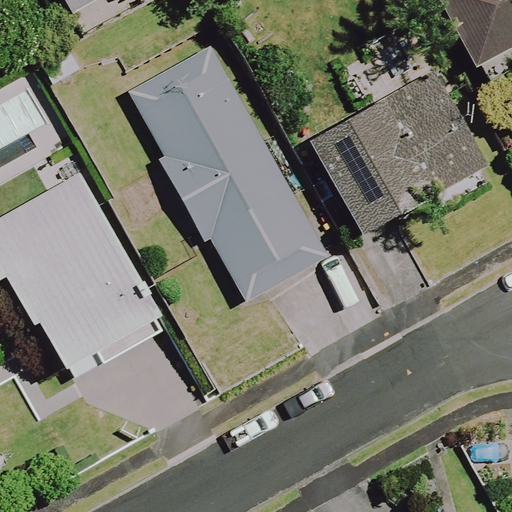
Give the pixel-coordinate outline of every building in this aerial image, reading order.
[(51,0),(62,19),(95,0),(51,0)] [(511,0),(432,0),(470,74),(511,51),(511,0)] [(204,256),(209,253),(240,309),(322,262),(216,74),(134,120),(157,160),(152,163),(204,256)] [(511,134),(511,82),(470,99),(488,144),(511,134)] [(480,176),(440,98),(404,116),(396,101),(305,148),(353,241),(480,176)] [(0,289),(28,337),(33,334),(60,379),(158,322),(75,179),(0,222),(0,289)]
